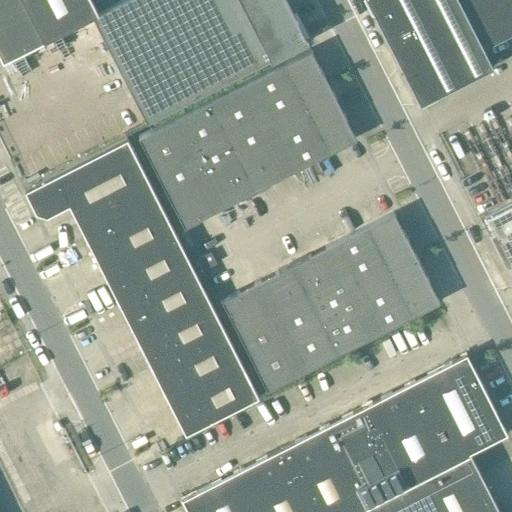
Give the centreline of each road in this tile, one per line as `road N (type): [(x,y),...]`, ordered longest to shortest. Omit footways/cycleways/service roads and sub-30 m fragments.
road 1 (unclassified): [(331,0),(511,354)]
road 2 (unclassified): [(146,511),(0,226)]
